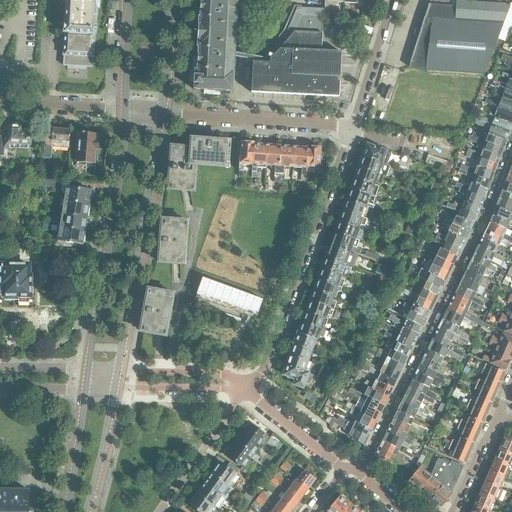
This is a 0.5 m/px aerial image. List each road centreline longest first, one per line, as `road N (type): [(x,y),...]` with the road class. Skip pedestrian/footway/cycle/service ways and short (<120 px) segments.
road 1 (residential): [(511,157),(476,246),(358,470)]
road 2 (residential): [(353,129),(268,366),(248,391)]
road 3 (tertiary): [(119,369),(161,113)]
road 4 (tertiary): [(126,112),(89,368)]
road 5 (residential): [(161,113),(353,129)]
road 6 (residential): [(162,511),(248,391)]
road 7 (residential): [(395,0),(353,129)]
road 8 (residential): [(248,391),(218,373),(119,369)]
road 9 (residential): [(115,393),(248,391)]
road 10 (residential): [(0,99),(126,112)]
road 11 (residential): [(342,471),(248,391)]
road 12 (tertiary): [(88,511),(115,393)]
road 13 (tertiary): [(85,393),(68,511)]
